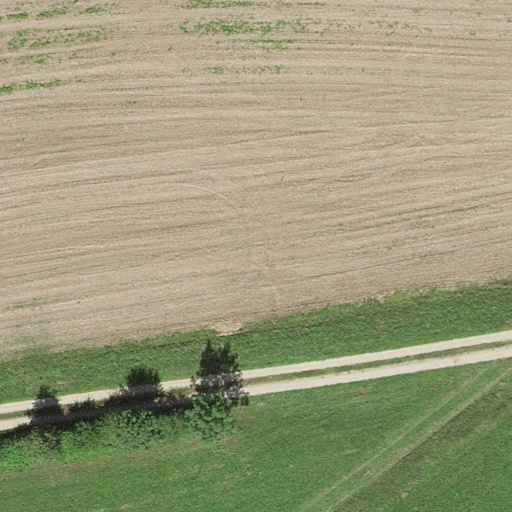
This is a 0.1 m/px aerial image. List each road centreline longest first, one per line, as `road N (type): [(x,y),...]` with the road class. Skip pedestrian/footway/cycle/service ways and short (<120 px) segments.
road 1 (track): [(511,342),(0,419)]
road 2 (track): [(326,511),(472,388),(505,343)]
